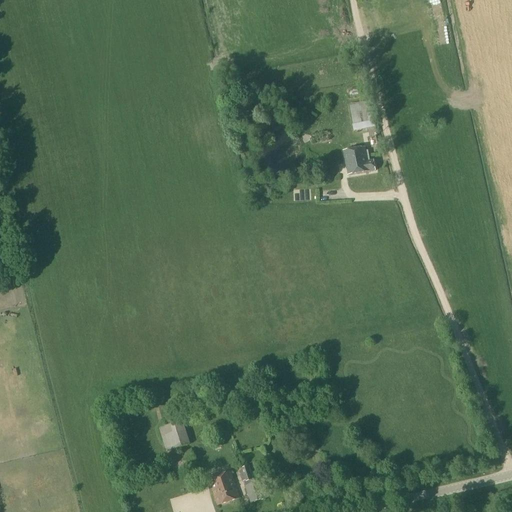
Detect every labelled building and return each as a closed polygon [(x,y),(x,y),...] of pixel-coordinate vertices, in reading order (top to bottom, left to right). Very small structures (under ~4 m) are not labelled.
[(371,102),(349,106),(353,131),(375,127),(371,102)] [(343,153),(348,177),(375,173),(374,162),(370,163),(369,157),(366,158),(365,150),(343,153)] [(170,449),(191,444),(185,420),(164,425),(170,449)] [(218,437),(210,440),(213,450),(222,447),(218,437)] [(168,457),(174,476),(197,468),(192,450),(168,457)] [(240,470),(246,488),(255,485),(249,467),(240,470)] [(209,480),(218,507),(240,499),(232,472),(209,480)] [(260,484),(255,485),(246,488),(251,504),(265,500),(260,484)]
